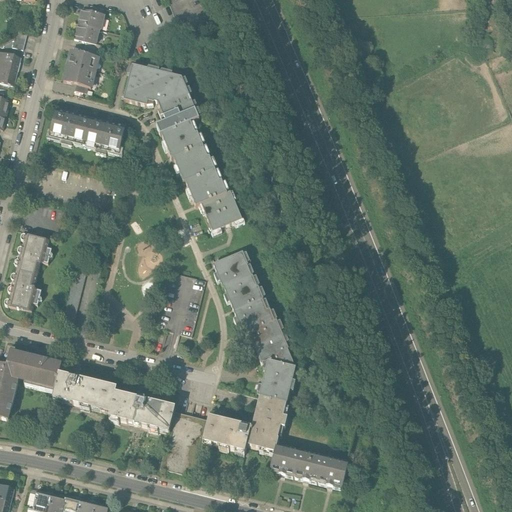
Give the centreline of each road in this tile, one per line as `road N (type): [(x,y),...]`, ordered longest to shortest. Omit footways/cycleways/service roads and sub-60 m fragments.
road 1 (primary): [(263,0),(427,397)]
road 2 (residential): [(0,238),(55,0)]
road 3 (tertiary): [(235,511),(0,456)]
road 4 (primary): [(475,511),(447,428),(427,397)]
